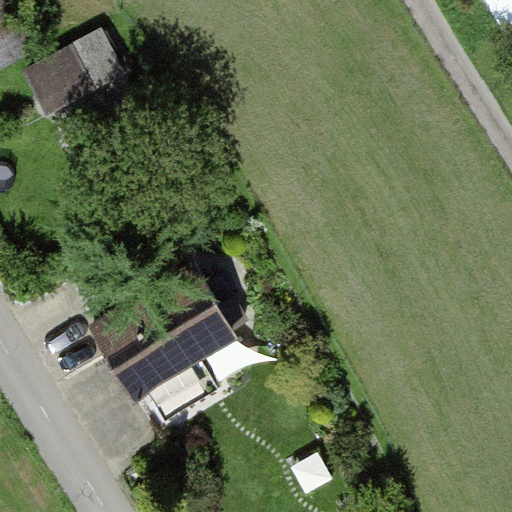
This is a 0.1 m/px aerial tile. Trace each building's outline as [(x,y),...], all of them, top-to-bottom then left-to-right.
[(19,0),(0,0),(0,71),(42,53),(19,0)] [(104,0),(64,0),(75,26),(110,12),(104,0)] [(511,0),(490,0),(506,33),(511,29),(511,0)] [(49,50),(82,114),(144,83),(111,19),(49,50)] [(213,253),(94,316),(135,391),(253,328),(213,253)]
